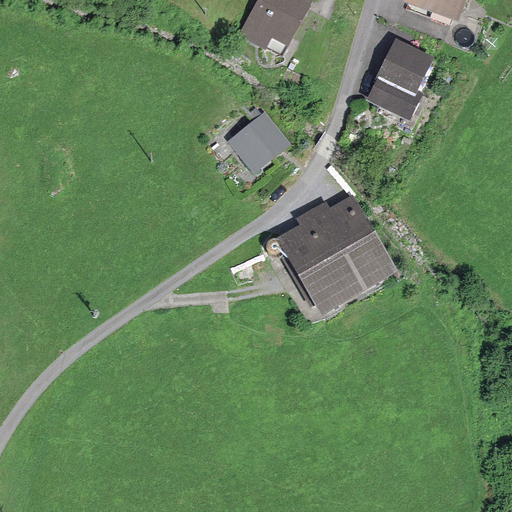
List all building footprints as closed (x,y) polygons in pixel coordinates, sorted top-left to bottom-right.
[(279,51),(308,0),(307,0),(262,0),(244,32),(279,51)] [(415,0),(454,14),(459,0),(415,0)] [(404,113),(429,60),(397,45),(372,98),(404,113)] [(236,138),(258,170),(287,149),(265,118),(236,138)] [(356,202),(284,239),(318,305),(390,269),(356,202)]
